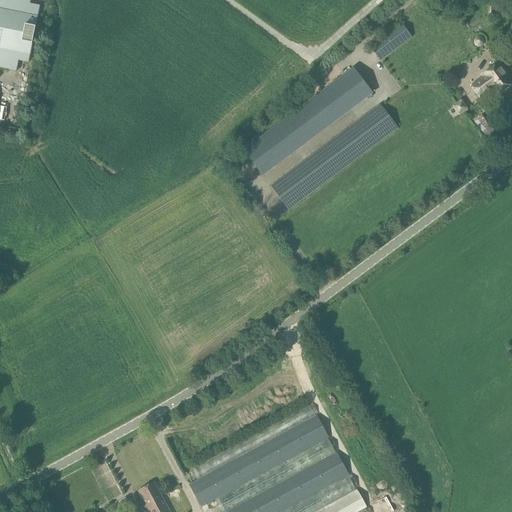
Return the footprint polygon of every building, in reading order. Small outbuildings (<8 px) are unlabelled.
[(0,0),(0,67),(17,71),(19,61),(29,63),(40,6),(30,4),(31,0),(0,0)] [(401,22),(369,47),(380,62),(412,38),(401,22)] [(497,95),(511,83),(511,81),(498,64),(482,76),(484,77),(472,86),(481,98),(493,89),(497,95)] [(262,177),(373,94),(353,68),(243,151),(262,177)] [(289,211),(399,129),(380,104),(270,186),(289,211)] [(201,506),(214,499),(221,511),(227,511),(336,453),(327,438),(328,438),(317,418),(316,418),(310,407),(193,471),(199,481),(190,486),(201,506)] [(349,476),(337,453),(336,453),(227,511),(282,511),(348,477),(349,476)] [(366,511),(365,509),(367,508),(357,490),(356,491),(348,477),(282,511),(366,511)] [(149,511),(169,511),(154,483),(138,492),(149,511)]
